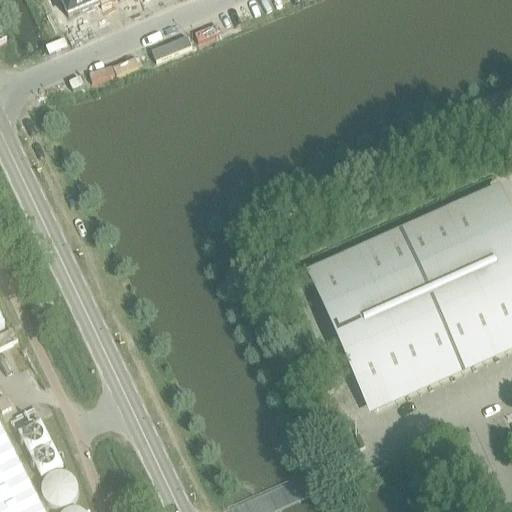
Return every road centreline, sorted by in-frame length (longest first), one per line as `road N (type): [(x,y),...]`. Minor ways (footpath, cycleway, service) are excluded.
road 1 (tertiary): [(177,511),(0,132)]
road 2 (residential): [(229,3),(0,115)]
